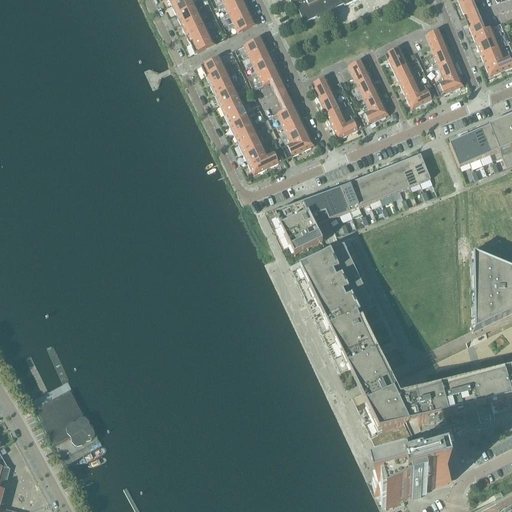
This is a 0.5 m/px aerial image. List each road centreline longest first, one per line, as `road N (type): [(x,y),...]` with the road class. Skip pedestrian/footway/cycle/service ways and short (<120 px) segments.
road 1 (residential): [(336,163),(246,199),(149,0)]
road 2 (residential): [(260,0),(336,163)]
road 3 (residential): [(68,511),(0,394)]
